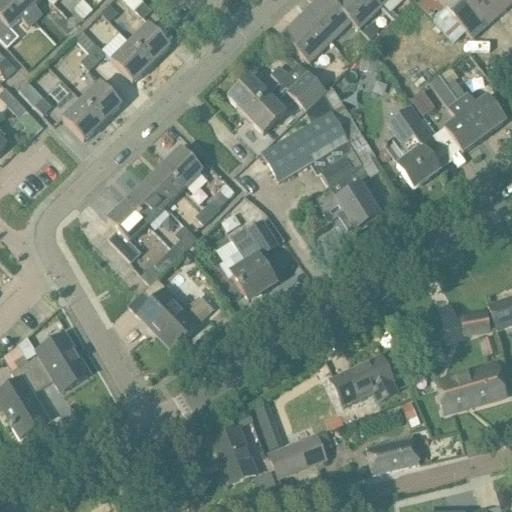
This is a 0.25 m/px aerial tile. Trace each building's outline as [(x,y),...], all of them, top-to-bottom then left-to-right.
[(35,25),(11,0),(0,0),(0,46),(6,53),(18,42),(9,33),(20,23),(28,31),(35,25)] [(11,0),(35,25),(42,18),(34,9),(43,0),(11,0)] [(44,0),(52,8),(60,0),(44,0)] [(143,6),(137,0),(127,0),(123,5),(133,16),(134,15),(142,23),(151,15),(143,6)] [(330,46),(351,26),(352,25),(331,4),(332,3),(328,0),(320,0),(303,18),(330,46)] [(380,12),(369,0),(335,0),(332,3),(331,4),(352,25),(351,26),(359,33),(380,12)] [(369,0),(380,12),(392,0),(369,0)] [(511,0),(431,0),(465,37),(472,44),(477,39),(511,7),(511,0)] [(84,22),(92,14),(83,4),(74,13),(84,22)] [(330,46),(303,18),(281,39),(308,68),(330,46)] [(129,47),(151,69),(170,51),(148,29),(129,47)] [(74,44),(89,59),(97,67),(105,59),(83,36),(74,44)] [(349,45),(341,53),(348,61),(357,53),(349,45)] [(132,87),(151,69),(129,47),(111,66),(132,87)] [(88,76),(97,67),(89,59),(80,67),(88,76)] [(362,60),(359,74),(373,76),(375,62),(362,60)] [(287,79),(278,87),(267,98),(245,120),(263,138),(285,117),(278,109),(275,106),(287,96),(289,98),(305,118),(323,101),(322,100),(326,97),(298,68),(297,68),(287,79)] [(278,87),(287,79),(279,70),(270,79),(278,87)] [(456,84),(457,83),(450,73),(439,81),(446,91),(456,84)] [(227,101),(245,120),(267,98),(249,79),(227,101)] [(462,157),(484,141),(465,117),(446,91),(439,81),(430,87),(448,112),(446,113),(455,125),(444,133),(462,157)] [(456,84),(446,91),(465,117),(484,141),(505,125),(487,101),(476,109),(467,98),(466,99),(456,84)] [(81,105),(102,127),(121,109),(100,87),(81,105)] [(0,103),(8,111),(16,103),(5,92),(0,97),(0,103)] [(422,120),(434,111),(421,94),(409,104),(422,120)] [(323,101),(305,118),(311,128),(260,158),(278,188),(310,170),(316,181),(320,178),(331,195),(315,205),(329,226),(338,220),(348,236),(355,232),(356,233),(378,218),(359,190),(379,178),(370,164),(376,161),(334,95),(323,101)] [(16,103),(8,111),(18,121),(17,122),(23,128),(23,130),(28,145),(42,132),(16,103)] [(52,112),(43,103),(34,111),(43,120),(52,112)] [(102,127),(81,105),(62,123),(83,145),(102,127)] [(439,151),(411,110),(385,128),(395,142),(383,150),(413,193),(439,175),(427,159),(439,151)] [(23,130),(23,128),(17,122),(11,128),(18,135),(23,130)] [(162,171),(183,193),(202,175),(181,153),(162,171)] [(183,193),(162,171),(143,189),(165,211),(183,193)] [(216,196),(224,205),(233,196),(224,188),(216,196)] [(143,189),(125,207),(147,229),(165,211),(143,189)] [(211,205),(203,214),(211,222),(220,214),(211,205)] [(129,246),(147,229),(125,207),(106,225),(117,236),(107,245),(129,268),(140,258),(129,246)] [(211,222),(203,214),(194,222),(203,231),(211,222)] [(279,250),(263,225),(247,235),(245,232),(229,243),(238,257),(220,269),(228,283),(233,280),(249,305),(275,288),(257,261),(260,259),(261,261),(279,250)] [(179,245),(170,253),(179,262),(181,261),(188,254),(179,245)] [(162,279),(179,262),(170,253),(153,270),(162,279)] [(188,254),(181,261),(188,268),(195,261),(188,254)] [(212,315),(198,300),(185,313),(166,293),(138,320),(171,354),(212,315)] [(511,331),(511,299),(486,309),(496,337),(511,331)] [(485,317),(462,321),(465,339),(488,335),(485,317)] [(27,367),(43,392),(54,386),(61,397),(90,379),(64,338),(36,356),(38,360),(28,366),(27,367)] [(496,359),(492,341),(480,345),(485,362),(496,359)] [(32,399),(43,392),(27,367),(28,366),(18,350),(2,362),(17,385),(0,395),(0,407),(20,442),(48,425),(32,399)] [(398,398),(380,361),(330,385),(343,411),(372,397),(377,408),(398,398)] [(435,388),(444,420),(505,403),(496,371),(435,388)] [(401,411),(407,424),(416,420),(410,407),(401,411)] [(323,418),(310,421),(313,436),(326,433),(323,418)] [(268,455),(282,450),(272,423),(258,428),(268,455)] [(256,479),(239,432),(212,442),(230,489),(256,479)] [(267,458),(277,485),(328,465),(317,438),(267,458)] [(420,469),(413,441),(366,453),(372,480),(420,469)] [(252,488),(256,499),(265,495),(261,485),(252,488)]
